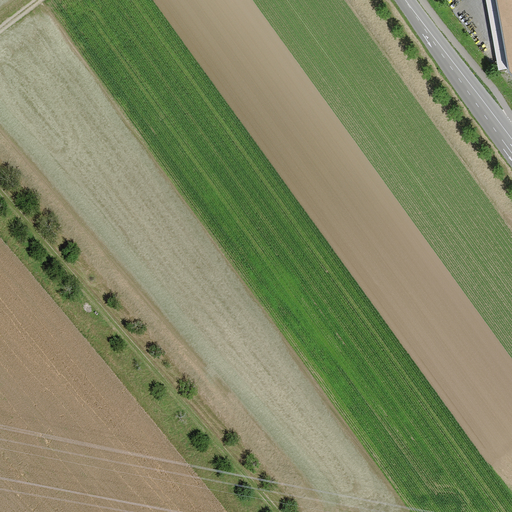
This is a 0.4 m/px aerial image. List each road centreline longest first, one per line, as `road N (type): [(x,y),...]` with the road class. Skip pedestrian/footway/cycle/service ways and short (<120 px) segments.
road 1 (track): [(275,511),(0,189)]
road 2 (tertiary): [(511,143),(405,0)]
